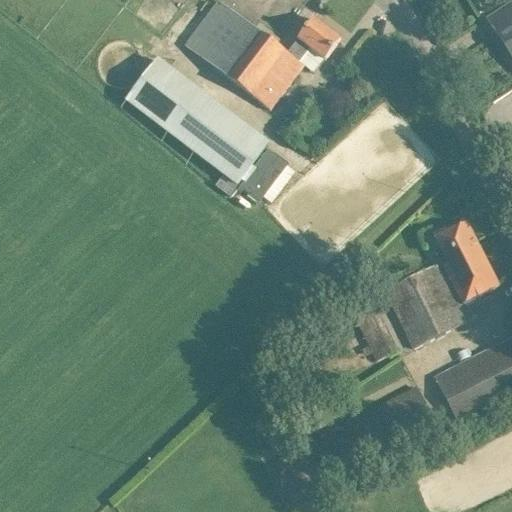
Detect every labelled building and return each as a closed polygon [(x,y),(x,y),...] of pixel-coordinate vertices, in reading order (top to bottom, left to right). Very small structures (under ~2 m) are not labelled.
[(288,55),(219,3),(186,47),(270,112),(304,68),(300,64),(310,51),(325,62),(341,41),(314,21),(288,55)] [(511,4),(486,22),(511,61),(511,4)] [(238,187),(270,143),(156,60),(124,105),(238,187)] [(268,151),(238,190),(242,193),(259,206),(266,197),(287,170),(289,167),(268,151)] [(467,225),(435,241),(448,266),(444,268),(463,306),(499,288),(467,225)] [(414,350),(467,324),(438,266),(385,293),(414,350)] [(366,296),(348,305),(377,362),(395,353),(366,296)] [(460,428),(511,401),(511,340),(435,380),(460,428)] [(417,389),(312,443),(332,481),(437,427),(417,389)] [(284,459),(271,467),(286,495),(300,488),(284,459)]
